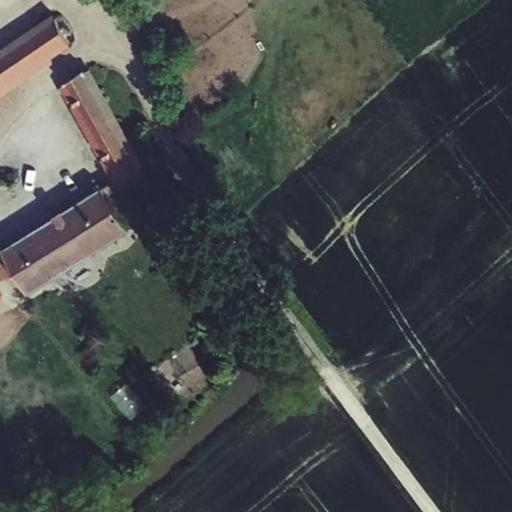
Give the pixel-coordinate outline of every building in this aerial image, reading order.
[(86,44),(64,10),(0,51),(0,92),(59,54),(63,59),(86,44)] [(7,257),(33,295),(142,224),(130,203),(165,179),(96,62),(75,76),(132,171),(7,257)] [(0,303),(21,290),(8,269),(0,273),(0,303)] [(97,273),(78,285),(103,324),(121,312),(97,273)] [(135,416),(148,402),(129,384),(116,397),(135,416)]
